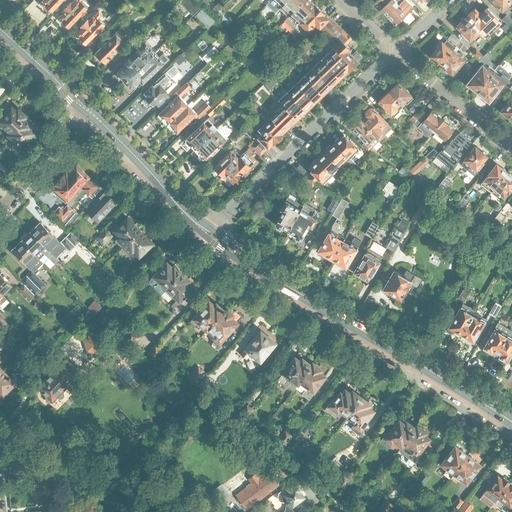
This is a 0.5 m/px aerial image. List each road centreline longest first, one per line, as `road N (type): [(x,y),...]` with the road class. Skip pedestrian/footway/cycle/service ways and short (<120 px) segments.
road 1 (secondary): [(200,232),(511,425)]
road 2 (secondary): [(511,418),(211,230)]
road 3 (residential): [(211,230),(396,50)]
road 4 (secondary): [(211,230),(88,106)]
road 5 (secondary): [(83,112),(200,232)]
road 6 (residential): [(396,50),(511,147)]
road 7 (residential): [(0,211),(79,117)]
